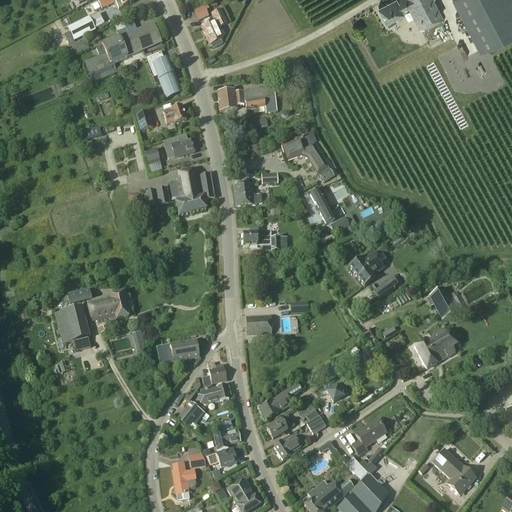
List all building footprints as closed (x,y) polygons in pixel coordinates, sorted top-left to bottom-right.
[(118,9),(122,8),(133,3),(132,0),(101,0),(98,1),(101,10),(116,4),(118,9)] [(408,8),(419,28),(442,16),(434,0),(392,0),(379,7),(386,20),(389,25),(395,22),(392,16),(403,11),(408,8)] [(511,33),(511,0),(452,0),(479,51),(511,33)] [(193,12),(196,17),(206,12),(203,7),(193,12)] [(214,22),(201,28),(209,46),(210,45),(212,50),(222,45),(221,41),(223,40),(218,29),(227,24),(220,11),(211,15),(214,22)] [(206,12),(196,17),(198,22),(208,17),(206,12)] [(94,31),(88,18),(68,28),(74,42),(94,31)] [(443,20),(422,29),(428,44),(450,35),(443,20)] [(126,23),(114,27),(117,34),(119,39),(126,58),(161,44),(153,25),(130,34),(129,29),(126,23)] [(90,62),(85,64),(93,85),(117,75),(114,68),(112,64),(126,58),(119,39),(114,40),(102,45),(103,48),(106,55),(90,62)] [(74,52),(84,47),(81,42),(71,46),(74,52)] [(99,56),(104,54),(102,46),(96,48),(99,56)] [(161,53),(146,59),(153,75),(156,74),(166,99),(181,93),(170,65),(166,66),(161,53)] [(234,92),(217,94),(220,113),(236,111),(236,107),(245,106),(246,110),(264,107),(266,115),(277,112),(274,89),(243,93),(234,94),(234,92)] [(186,121),(181,107),(162,113),(166,126),(174,124),(174,125),(186,121)] [(153,129),(148,113),(135,117),(140,133),(153,129)] [(102,138),(99,126),(82,131),(82,132),(82,133),(84,143),(102,138)] [(311,147),(307,136),(294,140),(295,142),(281,147),(286,162),(299,158),(307,161),(317,177),(318,176),(324,185),(334,178),(313,145),(311,147)] [(163,144),(168,161),(194,153),(196,152),(197,151),(195,146),(194,145),(192,146),(191,141),(187,142),(186,137),(163,144)] [(162,172),(156,151),(145,154),(150,175),(162,172)] [(277,185),(277,175),(268,175),(268,185),(277,185)] [(206,211),(204,203),(214,201),(209,177),(192,181),(167,187),(171,202),(174,201),(178,218),(206,211)] [(255,206),(261,205),(261,197),(254,198),(252,186),(234,187),(235,208),(255,206)] [(146,210),(170,206),(167,190),(143,194),(146,210)] [(318,191),(310,196),(326,225),(334,221),(318,191)] [(280,217),(280,209),(270,210),(270,217),(280,217)] [(391,210),(364,222),(368,232),(396,220),(391,210)] [(349,227),(345,220),(331,227),(335,235),(349,227)] [(320,233),(311,238),(315,245),(323,240),(320,233)] [(272,254),(271,253),(287,253),(287,239),(271,240),(271,235),(263,235),(257,235),(243,235),(243,248),(257,248),(262,247),(262,255),(272,254)] [(373,277),(384,270),(371,254),(361,262),(359,259),(348,268),(363,288),(375,280),(373,277)] [(398,288),(392,280),(372,294),(379,302),(398,288)] [(456,313),(442,290),(430,297),(442,321),(456,313)] [(89,292),(67,297),(68,306),(91,302),(89,292)] [(122,294),(91,302),(97,325),(128,317),(122,294)] [(308,303),(290,305),(291,316),(308,315),(308,303)] [(75,353),(90,349),(88,340),(90,340),(82,308),(55,314),(63,346),(73,343),(75,353)] [(290,321),(290,315),(279,315),(279,335),(292,334),(292,329),(297,329),(297,321),(290,321)] [(247,338),(271,336),(270,317),(246,319),(247,338)] [(455,354),(441,331),(425,341),(413,348),(427,371),(455,354)] [(195,343),(192,344),(170,348),(173,364),(198,360),(195,343)] [(143,352),(142,347),(142,345),(135,346),(137,353),(143,352)] [(211,386),(221,384),(226,383),(223,368),(214,369),(214,365),(207,367),(208,371),(209,378),(202,380),(203,389),(212,388),(211,386)] [(340,386),(327,394),(333,404),(348,394),(343,384),(340,386)] [(204,408),(229,401),(225,388),(220,389),(220,386),(200,391),(204,408)] [(291,406),(288,401),(300,393),(296,386),(258,411),(265,423),(291,406)] [(191,432),(205,415),(190,403),(177,420),(191,432)] [(306,420),(309,424),(318,418),(313,409),(300,416),(304,422),(306,420)] [(290,436),(300,429),(296,423),(293,425),(291,422),(291,423),(287,416),(280,420),(265,430),(272,441),(287,433),(290,436)] [(318,418),(309,424),(306,426),(313,437),(325,429),(318,418)] [(233,431),(230,422),(220,425),(222,434),(223,434),(233,431)] [(366,452),(365,450),(386,435),(377,422),(356,437),(360,443),(353,448),(358,458),(366,452)] [(217,453),(228,451),(227,448),(240,444),(238,432),(224,435),(223,434),(222,434),(212,436),(216,451),(217,453)] [(299,448),(292,438),(282,445),(281,443),(274,449),(282,461),(290,456),(289,455),(299,448)] [(312,463),(335,452),(332,444),(308,455),(312,463)] [(205,469),(204,461),(198,451),(198,449),(191,449),(191,451),(188,452),(189,458),(191,471),(192,471),(205,469)] [(236,465),(232,450),(205,459),(209,467),(219,464),(221,469),(236,465)] [(364,470),(369,473),(384,455),(379,450),(368,463),(368,464),(366,466),(363,462),(361,464),(364,470)] [(475,481),(444,452),(432,465),(453,485),(449,489),(459,498),(475,481)] [(343,463),(338,454),(332,457),(337,466),(343,463)] [(361,482),(369,473),(364,470),(361,464),(358,467),(352,474),(354,476),(348,483),(340,489),(335,483),(332,486),(327,487),(323,483),(307,497),(311,502),(304,508),(307,511),(327,511),(339,502),(353,490),(361,482)] [(177,503),(189,501),(188,495),(186,483),(195,481),(193,473),(185,475),(183,465),(172,467),(173,474),(171,474),(175,497),(176,497),(177,503)] [(378,511),(388,497),(369,477),(350,495),(351,497),(336,511),(337,511),(378,511)] [(248,489),(245,484),(244,482),(227,493),(239,511),(250,511),(259,507),(254,498),(254,499),(248,489)] [(209,488),(214,494),(221,490),(216,483),(209,488)] [(511,511),(511,498),(502,511),(503,511),(511,511)]
